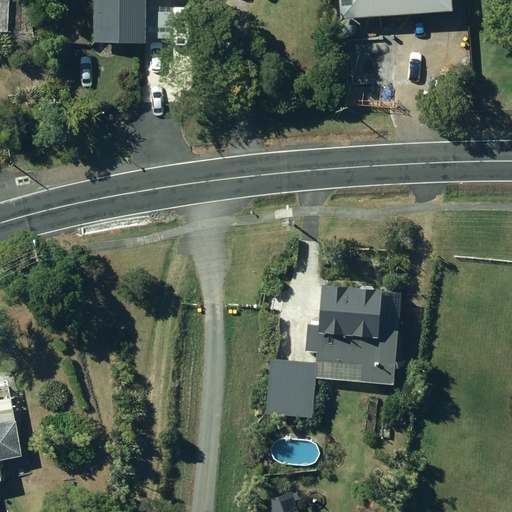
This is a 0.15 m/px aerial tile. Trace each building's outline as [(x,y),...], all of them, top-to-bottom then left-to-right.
[(90,0),(90,38),(142,39),(142,0),(90,0)] [(336,0),(338,15),(450,6),(449,0),(336,0)] [(300,335),(312,336),(311,355),(355,358),(354,372),(387,374),(391,319),(373,318),(375,274),(315,270),(313,315),(301,314),(300,335)] [(306,409),(310,355),(265,352),(262,406),(306,409)] [(0,448),(15,446),(9,412),(0,413),(0,448)] [(262,493),(267,511),(297,511),(289,484),(262,493)]
